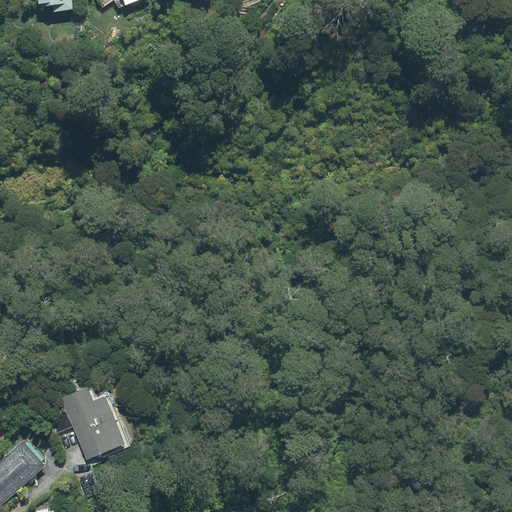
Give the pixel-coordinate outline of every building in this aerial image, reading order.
[(74,0),(41,0),(42,8),(54,7),(55,13),(75,11),(74,0)] [(100,0),(105,7),(115,0),(116,0),(120,9),(143,0),(100,0)] [(91,381),(52,397),(63,424),(37,435),(49,461),(74,451),(77,458),(122,440),(91,381)] [(0,489),(33,461),(14,439),(0,450),(0,489)] [(93,467),(74,475),(83,498),(102,490),(93,467)]
